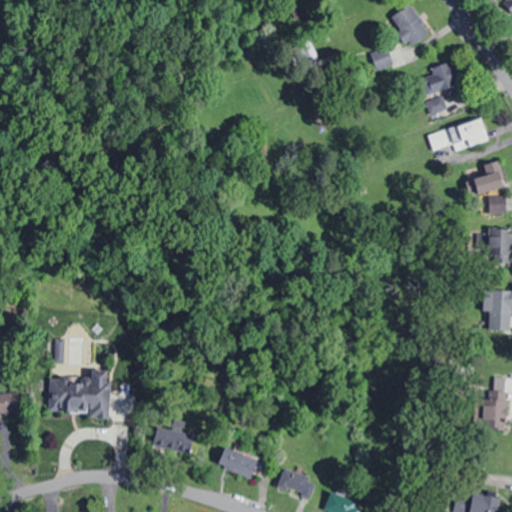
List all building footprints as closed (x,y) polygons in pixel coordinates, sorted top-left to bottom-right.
[(511,0),(498,0),(511,14),(511,0)] [(303,18),(291,4),(276,17),(287,31),(303,18)] [(430,28),(404,6),(387,26),(413,48),(430,28)] [(317,57),(305,36),(288,47),(300,67),(317,57)] [(430,74),(416,79),(423,99),(458,87),(449,62),(429,69),(430,74)] [(447,131),(457,154),(489,139),(478,116),(447,131)] [(472,179),(477,196),(503,188),(497,171),(472,179)] [(488,264),(511,264),(511,227),(488,228),(488,264)] [(511,290),(483,290),(483,324),(511,323),(511,290)] [(48,414),(106,416),(108,377),(50,375),(48,414)] [(0,417),(20,417),(19,394),(0,394),(0,417)] [(491,415),(499,415),(499,402),(491,402),(491,415)] [(177,433),(168,430),(164,438),(174,442),(177,433)] [(249,478),(258,458),(225,443),(216,463),(249,478)] [(276,484),(307,500),(317,481),(286,466),(276,484)] [(360,511),(364,504),(332,489),(322,509),(328,511),(360,511)] [(498,511),(500,496),(455,490),(452,511),(498,511)]
